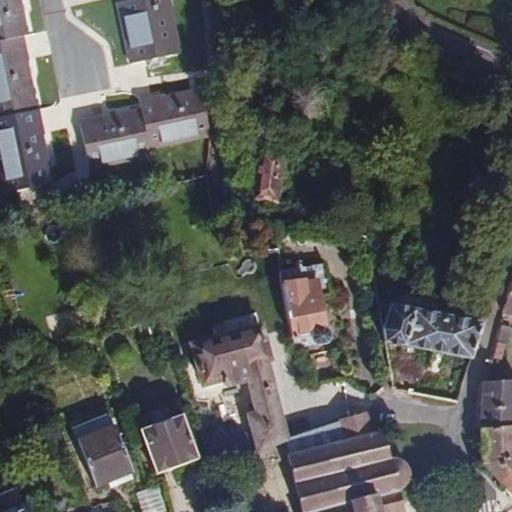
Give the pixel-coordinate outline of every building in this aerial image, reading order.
[(0,0),(0,168),(6,195),(51,185),(19,37),(26,35),(18,0),(0,0)] [(131,0),(117,3),(130,64),(179,54),(167,0),(131,0)] [(210,136),(202,89),(139,101),(141,109),(78,121),(86,167),(149,156),(148,147),(210,136)] [(252,199),(277,202),(282,153),(257,150),(252,199)] [(275,229),(275,239),(291,240),(291,230),(275,229)] [(326,266),(278,271),(289,336),(309,336),(312,344),(328,342),(320,296),(331,294),(326,266)] [(511,269),(501,312),(511,314),(511,269)] [(391,307),(459,320),(462,305),(409,295),(405,294),(401,296),(397,297),(391,307)] [(389,306),(382,331),(384,342),(468,358),(476,324),(459,320),(391,307),(389,306)] [(511,329),(498,325),(494,342),(504,344),(509,345),(511,332),(511,329)] [(251,430),(256,451),(288,438),(259,326),(190,345),(201,385),(221,380),(223,389),(247,382),(255,413),(247,415),(251,430)] [(494,342),(490,358),(500,361),(504,344),(494,342)] [(511,380),(482,382),(481,408),(480,429),(479,429),(481,464),(490,474),(508,494),(511,498),(511,380)] [(89,420),(70,427),(75,441),(113,426),(108,412),(89,420)] [(366,412),(288,438),(290,454),(286,455),(300,511),(389,511),(403,508),(398,491),(404,487),(408,480),(408,476),(409,472),(407,467),(406,465),(400,460),(395,458),(389,457),(384,441),(375,432),(372,433),(366,412)] [(139,431),(155,473),(194,459),(178,417),(139,431)] [(128,473),(131,472),(113,426),(75,441),(93,486),(106,481),(128,473)] [(204,448),(211,468),(256,451),(251,430),(204,448)] [(128,473),(106,481),(108,488),(131,479),(128,473)] [(0,511),(28,511),(25,504),(20,507),(13,488),(0,493),(0,511)] [(136,494),(141,511),(160,511),(164,511),(157,488),(136,494)]
